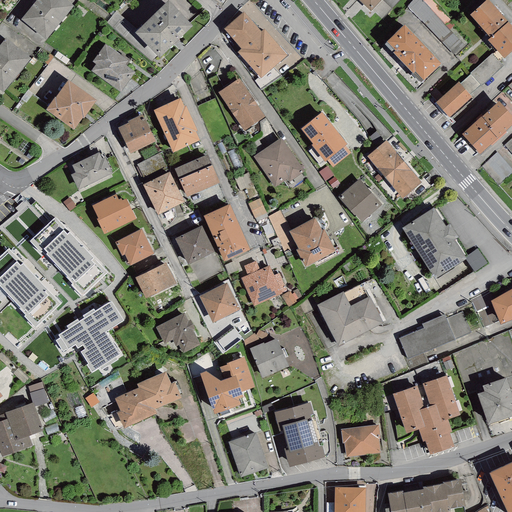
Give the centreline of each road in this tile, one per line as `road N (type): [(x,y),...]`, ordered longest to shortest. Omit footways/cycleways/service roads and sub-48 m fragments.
road 1 (primary): [(309,0),(511,233)]
road 2 (residential): [(511,439),(412,471),(317,476)]
road 3 (residential): [(211,32),(326,194)]
road 4 (residential): [(172,67),(248,243)]
road 5 (residential): [(103,124),(186,294)]
